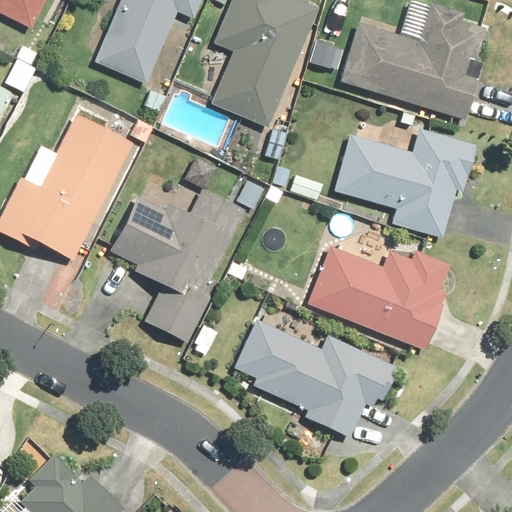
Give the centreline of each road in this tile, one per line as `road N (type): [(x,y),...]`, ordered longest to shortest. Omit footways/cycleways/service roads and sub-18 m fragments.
road 1 (residential): [(0,335),(203,441),(259,511)]
road 2 (residential): [(384,511),(476,425),(511,368)]
